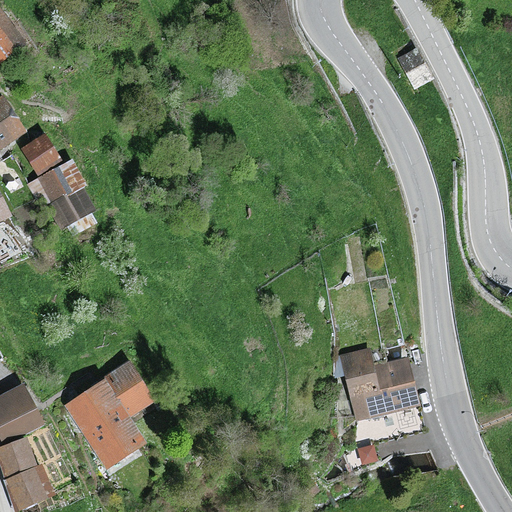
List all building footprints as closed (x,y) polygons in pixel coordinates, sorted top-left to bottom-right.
[(3,2),(0,3),(0,68),(34,45),(3,2)] [(0,150),(24,137),(3,105),(0,106),(0,150)] [(54,138),(26,156),(41,181),(70,164),(54,138)] [(76,167),(30,189),(42,213),(55,208),(68,234),(102,215),(76,167)] [(7,186),(0,189),(0,230),(23,221),(7,186)] [(381,351),(348,359),(364,421),(426,406),(414,360),(385,367),(381,351)] [(138,368),(71,409),(111,473),(154,446),(138,421),(162,406),(138,368)] [(30,388),(0,404),(0,431),(9,447),(50,425),(30,388)] [(34,443),(0,453),(0,454),(18,511),(28,511),(54,504),(34,443)]
